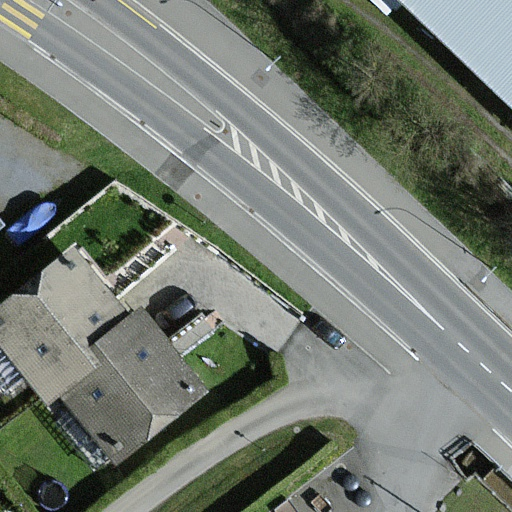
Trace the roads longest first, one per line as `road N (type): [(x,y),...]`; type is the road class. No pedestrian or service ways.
road 1 (primary): [(0,1),(142,102),(511,400)]
road 2 (primary): [(511,375),(283,153),(95,0)]
road 3 (residential): [(323,393),(253,423),(123,511)]
